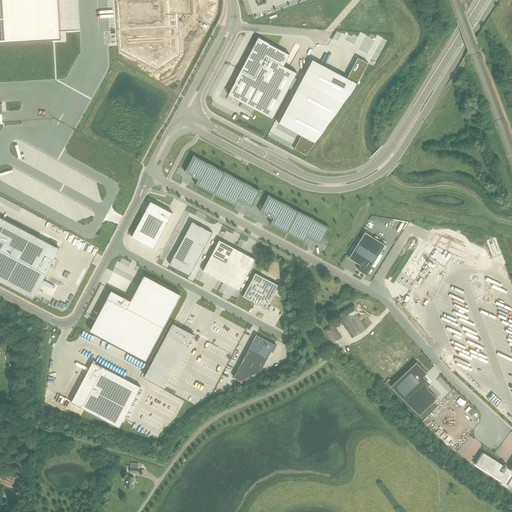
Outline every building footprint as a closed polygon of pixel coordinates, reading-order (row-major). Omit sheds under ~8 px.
[(0,0),(0,41),(60,38),(58,0),(0,0)] [(134,0),(137,37),(176,64),(196,42),(192,0),(134,0)] [(242,67),(228,94),(273,118),(297,72),(284,65),(290,54),(259,38),(243,68),(242,67)] [(294,148),(306,155),(355,88),(357,83),(368,63),(358,57),(347,77),(346,77),(312,59),(278,123),(301,135),(294,148)] [(188,166),(185,171),(198,178),(195,185),(235,205),(238,199),(252,206),(257,196),(260,190),(194,155),(188,166)] [(329,226),(268,194),(265,201),(260,211),(273,218),(270,224),(304,242),(307,236),(320,243),(323,238),(329,226)] [(150,200),(132,236),(154,248),(173,212),(150,200)] [(59,248),(0,216),(0,280),(33,298),(59,248)] [(396,220),(392,220),(392,222),(389,220),(382,219),(380,223),(380,225),(383,225),(386,226),(385,229),(388,231),(392,231),(392,234),(397,235),(399,236),(398,239),(407,223),(408,222),(397,221),(396,220)] [(192,221),(170,264),(191,275),(213,231),(192,221)] [(364,273),(366,274),(385,244),(365,232),(349,258),(361,265),(358,269),(359,269),(364,273)] [(219,240),(203,271),(239,290),(255,259),(219,240)] [(351,278),(357,264),(354,263),(348,276),(351,278)] [(372,283),(381,268),(376,265),(367,280),(372,283)] [(255,273),(243,297),(266,309),(279,285),(255,273)] [(113,288),(90,331),(145,362),(181,297),(143,276),(131,298),(113,288)] [(339,313),(346,325),(358,317),(357,314),(356,312),(358,311),(354,305),(339,313)] [(365,329),(358,317),(346,325),(353,336),(365,329)] [(173,323),(144,376),(165,387),(193,334),(173,323)] [(331,325),(324,330),(334,344),(340,338),(331,325)] [(277,345),(256,334),(233,377),(240,380),(260,370),(271,351),(273,352),(277,345)] [(9,365),(15,364),(12,351),(6,353),(9,365)] [(93,361),(71,402),(119,427),(141,386),(93,361)] [(416,361),(390,386),(419,415),(437,398),(427,387),(419,380),(423,376),(426,373),(416,361)] [(483,452),(476,464),(503,481),(501,483),(506,486),(507,484),(511,487),(511,466),(510,469),(507,467),(507,466),(506,464),(503,464),(502,464),(483,452)] [(138,463),(130,462),(130,472),(138,473),(138,463)] [(3,471),(0,478),(0,479),(12,485),(16,476),(3,471)] [(126,476),(126,480),(127,480),(126,487),(133,487),(134,477),(126,476)]
